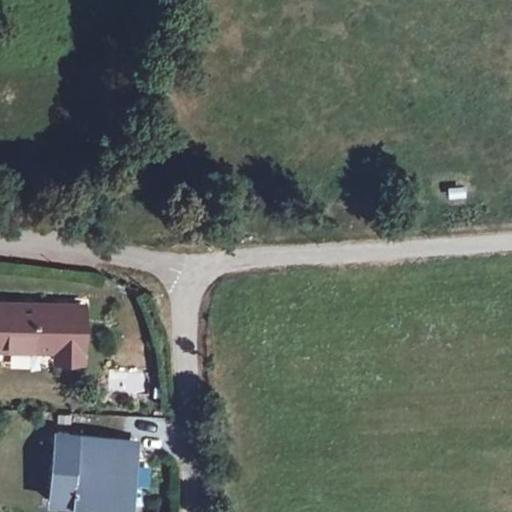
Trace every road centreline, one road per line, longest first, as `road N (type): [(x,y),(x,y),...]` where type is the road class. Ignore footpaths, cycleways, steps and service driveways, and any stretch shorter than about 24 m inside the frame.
road 1 (residential): [(190,270),(511,232)]
road 2 (residential): [(188,511),(190,270)]
road 3 (residential): [(190,270),(0,242)]
